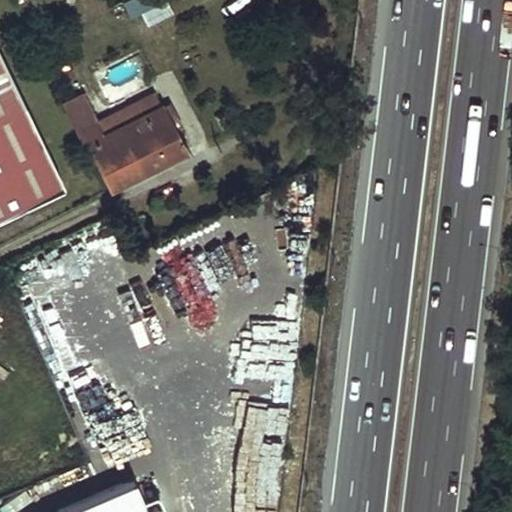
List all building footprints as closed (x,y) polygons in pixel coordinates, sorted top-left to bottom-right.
[(128,0),(138,25),(168,14),(162,0),(128,0)] [(0,214),(60,186),(0,58),(0,214)] [(135,117),(162,103),(154,88),(129,100),(135,117)] [(83,90),(61,100),(82,145),(86,143),(107,186),(184,147),(173,125),(162,103),(135,117),(102,133),(95,119),(97,118),(83,90)] [(162,103),(173,125),(180,122),(168,99),(162,103)] [(323,429),(314,433),(316,437),(319,443),(328,439),(323,429)] [(147,511),(132,474),(42,511),(147,511)]
